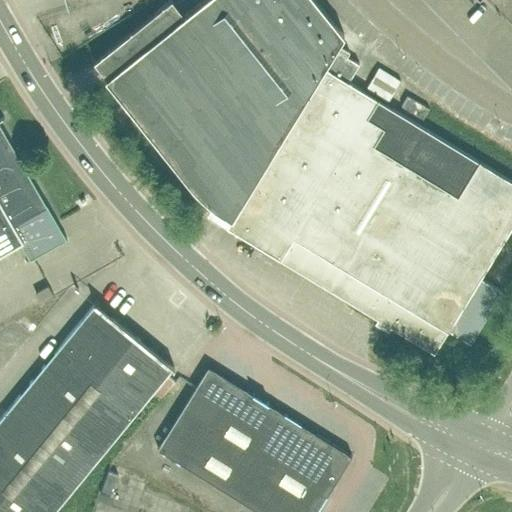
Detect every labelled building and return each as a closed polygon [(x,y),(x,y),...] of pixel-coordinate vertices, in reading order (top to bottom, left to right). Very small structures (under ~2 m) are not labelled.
[(343,34),(315,0),(201,0),(183,14),(171,0),(168,0),(93,60),(106,76),(104,78),(192,188),(195,191),(213,207),(230,218),(226,225),(279,258),(279,257),(433,352),(447,329),(469,343),(501,290),(479,277),(511,222),(511,180),(347,80),(358,63),(346,55),(348,51),(337,44),(343,34)] [(384,66),(372,84),(394,98),(405,80),(384,66)] [(437,112),(431,122),(453,134),(459,124),(437,112)] [(45,205),(0,126),(0,253),(18,243),(28,259),(66,238),(65,237),(64,237),(46,205),(45,205)] [(52,294),(47,285),(35,292),(40,301),(52,294)] [(52,511),(172,367),(94,303),(0,417),(0,511),(52,511)] [(313,511),(350,454),(207,365),(156,447),(260,511),(313,511)]
